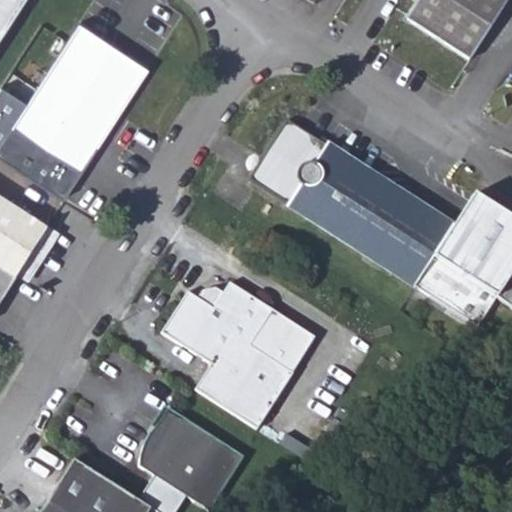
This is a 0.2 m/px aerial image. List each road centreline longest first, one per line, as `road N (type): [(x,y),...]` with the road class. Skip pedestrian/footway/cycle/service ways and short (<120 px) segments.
road 1 (residential): [(0,452),(264,35)]
road 2 (residential): [(482,158),(264,35)]
